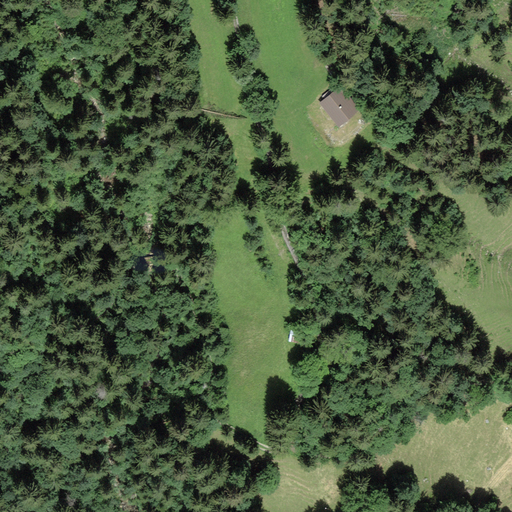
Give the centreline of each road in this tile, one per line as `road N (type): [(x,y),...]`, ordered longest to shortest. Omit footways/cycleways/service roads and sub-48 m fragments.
road 1 (track): [(232,0),(284,233),(316,313),(320,361),(297,406),(293,441),(257,445),(208,408),(211,357),(189,295),(165,259),(138,261),(97,316),(23,376),(0,381)]
road 2 (track): [(511,388),(444,396),(400,419),(372,447),(306,454),(293,441)]
